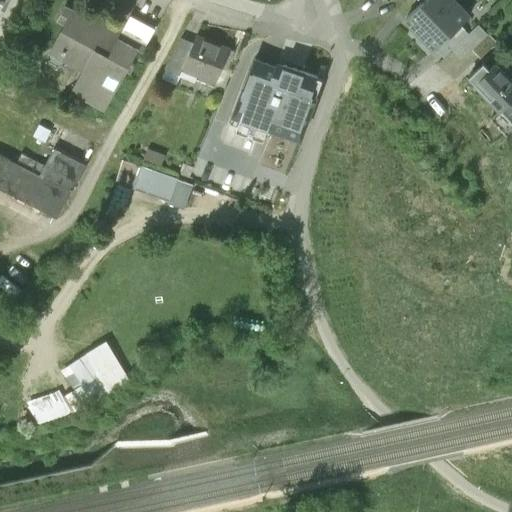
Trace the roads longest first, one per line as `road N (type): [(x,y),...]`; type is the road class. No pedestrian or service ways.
road 1 (track): [(295,227),(178,217),(146,223),(81,268),(30,336),(0,337)]
road 2 (residential): [(309,25),(373,57),(444,122),(489,206)]
